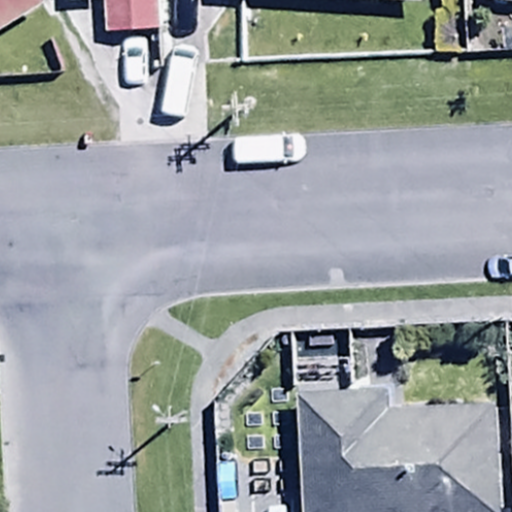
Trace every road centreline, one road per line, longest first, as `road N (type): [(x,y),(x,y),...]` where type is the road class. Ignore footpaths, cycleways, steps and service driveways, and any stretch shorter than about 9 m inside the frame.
road 1 (residential): [(511,205),(60,226)]
road 2 (residential): [(60,226),(71,511)]
